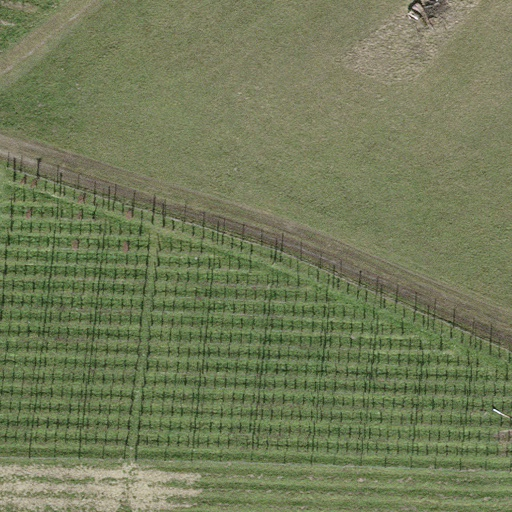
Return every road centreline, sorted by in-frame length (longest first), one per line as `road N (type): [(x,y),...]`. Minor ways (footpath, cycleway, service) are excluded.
road 1 (track): [(0,143),(321,246),(511,334)]
road 2 (track): [(100,0),(0,78)]
